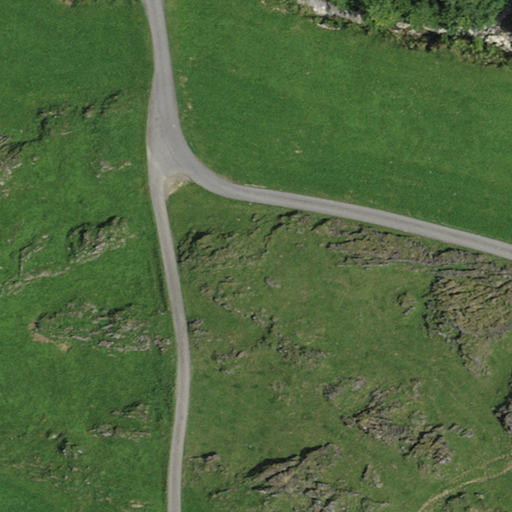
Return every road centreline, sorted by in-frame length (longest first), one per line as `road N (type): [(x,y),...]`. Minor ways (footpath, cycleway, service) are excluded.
road 1 (track): [(148,0),(176,159),(233,194),(511,265)]
road 2 (track): [(182,511),(187,342),(155,169),(168,108)]
